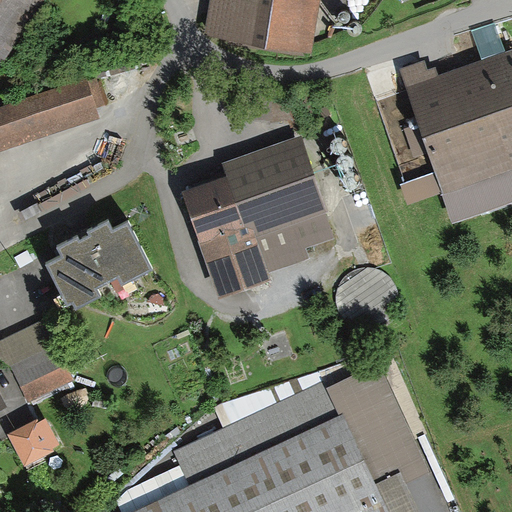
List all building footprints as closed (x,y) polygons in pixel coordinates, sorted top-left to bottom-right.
[(323,0),(221,0),(216,28),(315,46),(323,0)] [(511,38),(408,70),(443,184),(511,163),(511,38)] [(85,73),(0,105),(0,146),(1,149),(100,111),(85,73)] [(437,201),(414,114),(389,120),(412,208),(437,201)] [(225,168),(182,182),(217,287),(310,255),(306,243),(337,233),(302,130),(222,157),(225,168)] [(137,214),(57,249),(83,308),(164,272),(137,214)] [(348,312),(396,297),(388,269),(339,283),(348,312)] [(223,422),(280,400),(273,383),(216,404),(223,422)] [(415,511),(375,416),(148,511),(415,511)] [(25,470),(65,451),(49,417),(9,436),(25,470)]
